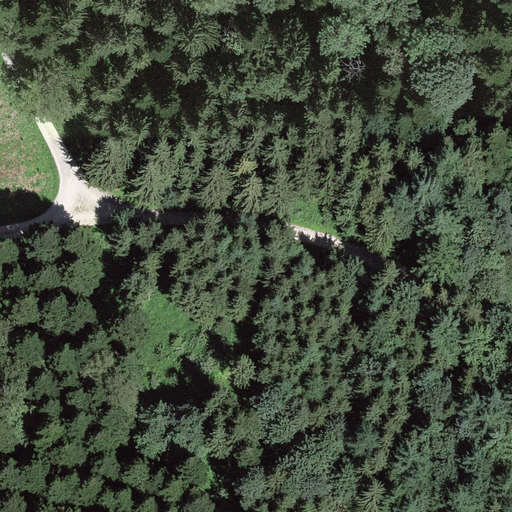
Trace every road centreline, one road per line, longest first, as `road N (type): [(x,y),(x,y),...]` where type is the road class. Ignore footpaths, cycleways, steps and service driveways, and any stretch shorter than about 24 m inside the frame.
road 1 (track): [(90,216),(213,219),(358,253)]
road 2 (track): [(90,216),(0,23)]
road 3 (track): [(358,253),(511,332)]
